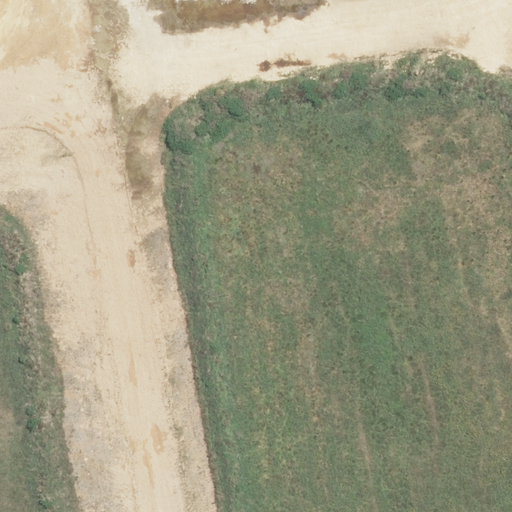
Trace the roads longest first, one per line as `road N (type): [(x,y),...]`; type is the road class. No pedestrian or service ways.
road 1 (residential): [(172,511),(87,0)]
road 2 (residential): [(0,88),(507,0)]
